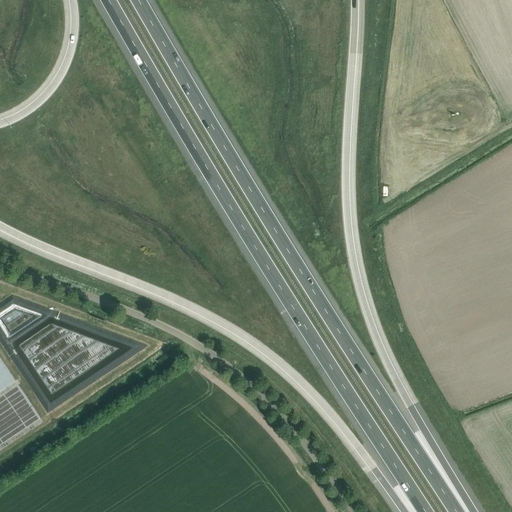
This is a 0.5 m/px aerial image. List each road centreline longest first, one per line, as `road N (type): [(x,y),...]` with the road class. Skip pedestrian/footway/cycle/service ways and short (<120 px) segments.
road 1 (motorway): [(455,511),(135,0)]
road 2 (motorway): [(112,0),(427,511)]
road 3 (motorway): [(474,511),(391,364),(359,281),(348,136),(354,0)]
road 4 (motorway): [(0,227),(215,322),(265,353),(339,427),(401,511)]
road 5 (unclassified): [(352,511),(292,428),(219,360),(155,322),(0,264)]
road 6 (motorway): [(70,0),(71,32),(58,73),(29,105),(0,120)]
